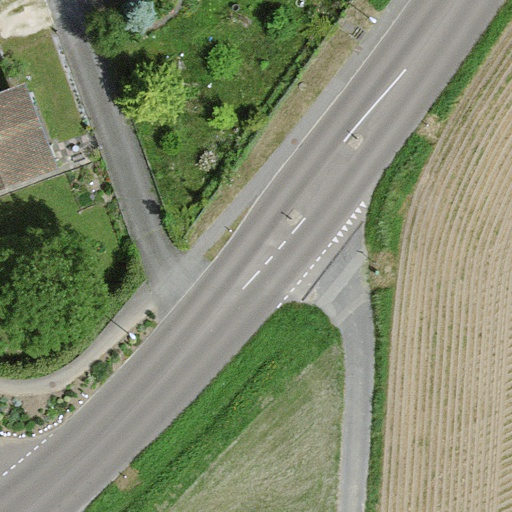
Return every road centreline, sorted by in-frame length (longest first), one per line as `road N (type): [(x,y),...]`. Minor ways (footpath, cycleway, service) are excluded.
road 1 (primary): [(199,317),(321,189),(452,0)]
road 2 (residential): [(68,0),(164,272),(199,317)]
road 3 (track): [(287,224),(338,308),(345,511)]
road 4 (primary): [(13,511),(199,317)]
